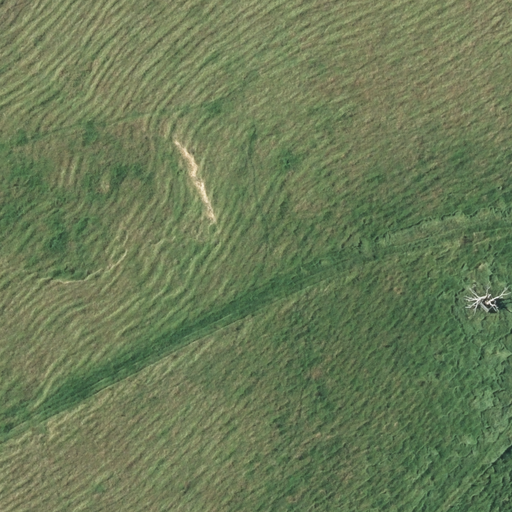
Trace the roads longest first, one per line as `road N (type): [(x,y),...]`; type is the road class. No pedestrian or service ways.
road 1 (track): [(511,222),(369,251),(0,437)]
road 2 (track): [(425,511),(511,418)]
